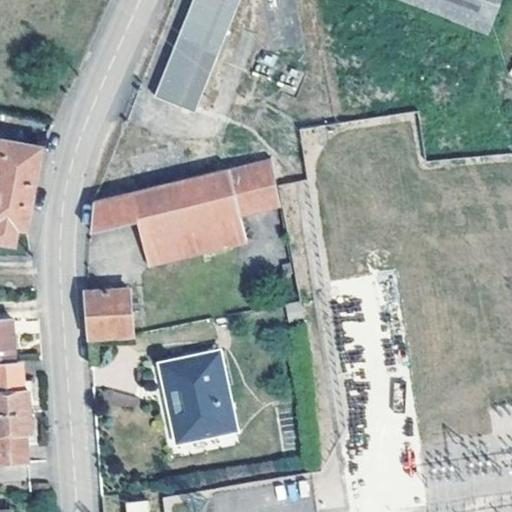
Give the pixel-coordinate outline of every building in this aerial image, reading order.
[(195,0),(157,96),(193,110),(237,0),(195,0)] [(498,0),(408,0),(486,31),(498,0)] [(18,227),(26,229),(34,188),(43,145),(2,138),(0,148),(0,239),(15,243),(18,227)] [(272,156),(97,198),(94,230),(144,218),(154,261),(242,240),(237,217),(282,206),(272,156)] [(85,288),(88,337),(136,333),(131,284),(85,288)] [(0,319),(0,360),(15,360),(13,319),(0,319)] [(237,427),(221,351),(162,364),(166,389),(172,387),(183,439),(237,427)] [(24,387),(23,360),(15,360),(0,360),(0,410),(31,410),(30,387),(24,387)] [(178,440),(183,439),(172,387),(166,389),(178,440)] [(108,391),(106,402),(137,407),(138,396),(108,391)] [(32,432),(31,410),(0,410),(0,462),(29,461),(27,433),(32,432)] [(150,511),(150,501),(130,503),(131,511),(150,511)]
